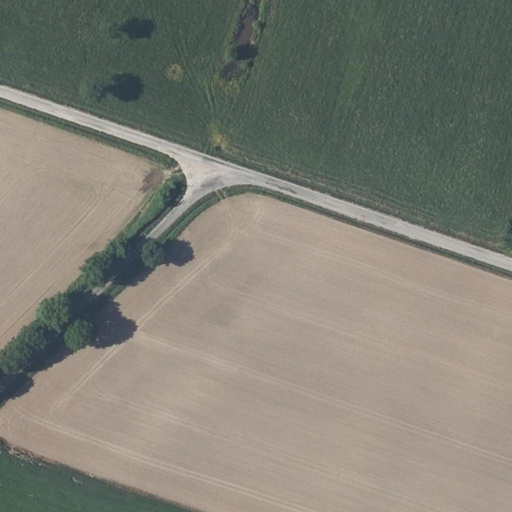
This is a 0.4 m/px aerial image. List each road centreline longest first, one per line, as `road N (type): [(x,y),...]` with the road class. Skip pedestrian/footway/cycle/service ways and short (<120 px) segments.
road 1 (unclassified): [(0,388),(221,165)]
road 2 (unclassified): [(221,165),(511,264)]
road 3 (unclassified): [(0,91),(221,165)]
